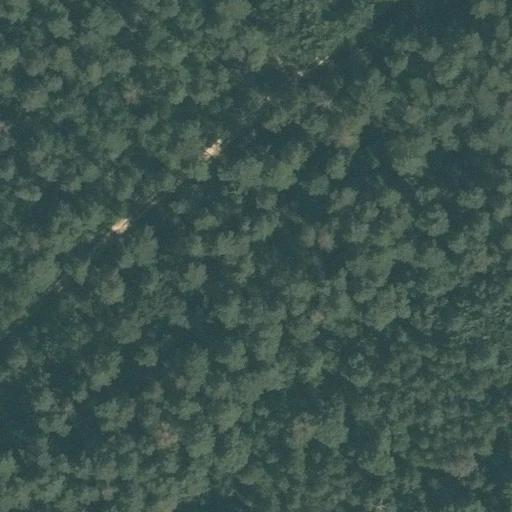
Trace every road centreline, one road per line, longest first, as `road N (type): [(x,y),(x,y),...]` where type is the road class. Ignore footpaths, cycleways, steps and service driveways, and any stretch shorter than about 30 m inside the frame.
road 1 (track): [(393,0),(0,333)]
road 2 (track): [(511,255),(418,259),(330,321),(119,511)]
